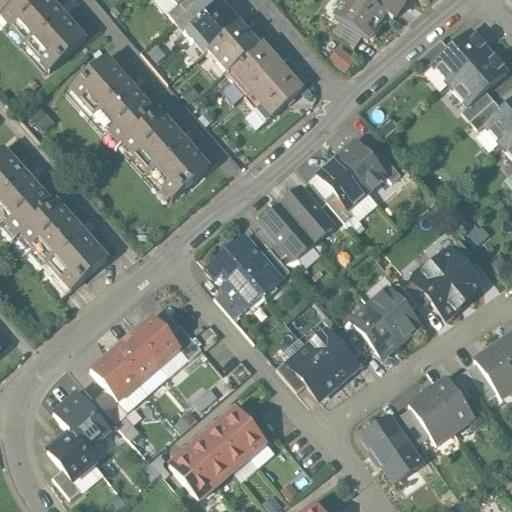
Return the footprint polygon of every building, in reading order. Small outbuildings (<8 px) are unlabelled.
[(0,0),(0,17),(19,0),(0,0)] [(19,0),(0,17),(0,19),(49,75),(84,44),(45,0),(19,0)] [(202,0),(187,14),(175,24),(184,34),(215,6),(209,0),(202,0)] [(184,0),(179,5),(187,14),(202,0),(184,0)] [(362,3),(356,0),(342,0),(341,2),(345,4),(332,24),(338,27),(358,40),(364,44),(375,27),(377,28),(384,17),(362,3)] [(363,0),(362,3),(384,17),(391,22),(404,0),(363,0)] [(215,6),(184,34),(193,44),(198,40),(208,52),(238,26),(219,4),(215,6)] [(238,26),(208,52),(228,75),(230,72),(258,48),(238,26)] [(358,40),(338,27),(331,38),(351,51),(358,40)] [(448,51),(430,67),(430,68),(449,88),(487,54),(469,33),(448,51)] [(440,42),(416,63),(424,73),(430,68),(430,67),(448,51),(440,42)] [(258,48),(230,72),(250,95),(280,69),(260,46),(258,48)] [(487,54),(449,88),(467,109),(485,94),(506,75),(487,54)] [(155,117),(106,61),(70,93),(119,149),(122,146),(155,117)] [(250,95),(243,101),(264,125),(301,93),(280,69),(250,95)] [(485,94),(467,109),(460,114),(469,124),(493,103),(485,94)] [(511,102),(501,112),(483,128),(501,149),(511,139),(511,102)] [(493,103),(469,124),(477,133),(483,128),(501,112),(493,103)] [(206,170),(157,115),(155,117),(122,146),(170,201),(206,170)] [(511,139),(501,149),(511,161),(511,139)] [(354,144),(335,160),(366,196),(385,180),(371,163),(354,144)] [(53,208),(2,151),(0,152),(0,221),(16,240),(19,237),(53,208)] [(400,178),(380,155),(371,163),(385,180),(390,186),(400,178)] [(366,196),(335,160),(317,177),(332,195),(348,212),(366,196)] [(323,203),(310,188),(301,195),(317,214),(326,206),(323,203)] [(301,195),(298,193),(280,209),(312,247),(331,230),(317,214),(301,195)] [(348,212),(332,195),(323,203),(326,206),(344,227),(354,218),(348,212)] [(105,262),(55,205),(53,208),(19,237),(69,294),(105,262)] [(312,247),(280,209),(261,225),(287,255),(294,263),(312,247)] [(287,255),(263,228),(254,236),(269,253),(278,263),(287,255)] [(260,261),(243,241),(224,257),(260,300),(279,283),(260,261)] [(476,266),(458,245),(448,254),(466,274),(476,266)] [(288,276),(269,253),(260,261),(279,283),(288,276)] [(448,254),(428,271),(423,270),(414,278),(413,284),(412,285),(430,306),(444,323),(481,292),(466,274),(448,254)] [(260,300),(224,257),(205,274),(222,294),(241,316),(260,300)] [(430,306),(412,285),(402,294),(415,309),(420,314),(430,306)] [(402,294),(397,288),(388,296),(406,317),(415,309),(402,294)] [(241,316),(222,294),(213,301),(232,324),(241,316)] [(388,296),(386,294),(367,310),(399,346),(417,330),(406,317),(388,296)] [(399,346),(367,310),(349,325),(381,362),(399,346)] [(167,340),(151,321),(130,339),(158,370),(178,353),(167,340)] [(200,353),(179,329),(167,340),(178,353),(188,364),(199,354),(200,353)] [(359,357),(335,330),(326,338),(350,365),(359,357)] [(326,338),(324,336),(305,352),(337,388),(355,372),(350,365),(326,338)] [(158,370),(130,339),(110,357),(137,388),(158,370)] [(511,342),(509,339),(491,351),(511,381),(511,342)] [(511,396),(511,381),(491,351),(473,364),(475,367),(496,397),(501,404),(511,396)] [(337,388),(305,352),(288,368),(287,368),(305,389),(318,404),(337,388)] [(137,388),(110,357),(89,375),(105,393),(116,406),(137,388)] [(305,389),(287,368),(288,368),(285,365),(275,373),(296,397),(305,389)] [(496,397),(475,367),(466,374),(479,394),(486,404),(496,397)] [(466,374),(465,374),(456,381),(469,401),(469,400),(479,394),(466,374)] [(456,381),(446,388),(459,407),(469,401),(456,381)] [(446,388),(443,384),(425,397),(453,437),(471,424),(459,407),(446,388)] [(116,406),(105,393),(94,404),(115,428),(126,418),(116,406)] [(453,437),(425,397),(407,409),(410,413),(429,440),(435,449),(453,437)] [(213,407),(205,398),(198,404),(206,413),(213,407)] [(104,437),(84,412),(74,401),(51,421),(66,439),(84,461),(108,441),(104,437)] [(115,428),(94,404),(84,412),(104,437),(115,428)] [(264,447),(235,413),(218,427),(247,461),(264,447)] [(429,440),(410,413),(400,420),(419,447),(429,440)] [(400,420),(399,419),(390,426),(409,454),(419,447),(400,420)] [(188,431),(181,423),(174,429),(181,437),(188,431)] [(390,426),(387,423),(361,441),(393,488),(419,469),(409,454),(390,426)] [(247,461),(218,427),(201,442),(231,476),(247,461)] [(84,461),(66,439),(45,456),(60,475),(71,487),(92,470),(84,461)] [(157,448),(149,440),(143,446),(151,454),(157,448)] [(231,476),(201,442),(185,456),(214,490),(231,476)] [(214,490),(185,456),(168,471),(197,505),(214,490)] [(71,487),(60,475),(51,482),(52,483),(69,503),(78,496),(71,487)] [(298,498),(288,487),(280,494),(290,505),(298,498)] [(119,511),(124,509),(115,500),(109,505),(114,511),(119,511)] [(281,511),(271,501),(263,508),(267,511),(281,511)]
